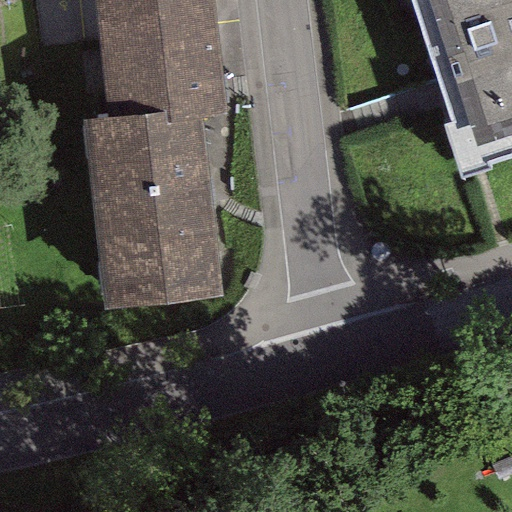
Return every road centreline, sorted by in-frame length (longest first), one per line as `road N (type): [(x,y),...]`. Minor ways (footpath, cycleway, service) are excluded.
road 1 (residential): [(284,0),(317,250),(320,362)]
road 2 (tertiary): [(320,362),(133,416),(0,443)]
road 3 (tertiary): [(511,299),(320,362)]
